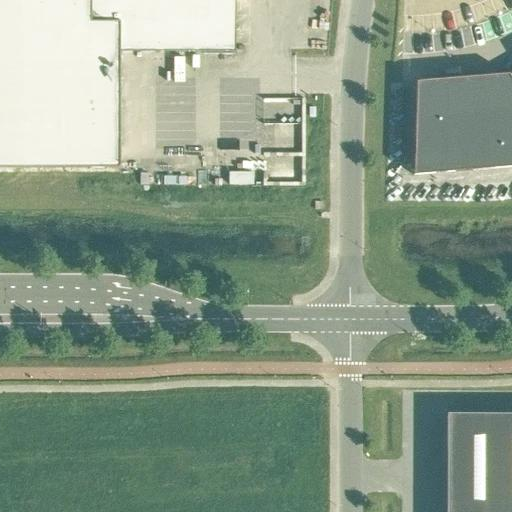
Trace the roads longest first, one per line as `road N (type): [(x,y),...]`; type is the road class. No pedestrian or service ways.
road 1 (residential): [(349,320),(349,109),(359,0)]
road 2 (residential): [(349,320),(348,511)]
road 3 (unclassified): [(185,320),(125,300),(0,296)]
road 4 (unclassified): [(0,331),(156,329),(185,320)]
road 5 (unclassified): [(185,320),(349,320)]
road 6 (unclassified): [(349,320),(511,321)]
